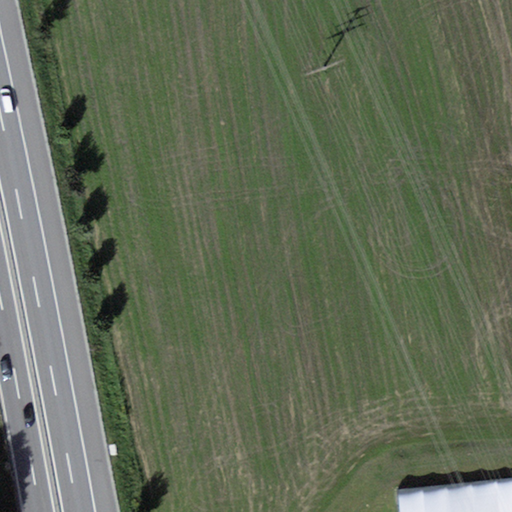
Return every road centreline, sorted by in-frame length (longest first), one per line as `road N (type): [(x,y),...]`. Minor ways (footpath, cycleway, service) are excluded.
road 1 (trunk): [(77,511),(0,108)]
road 2 (trunk): [(0,298),(38,511)]
